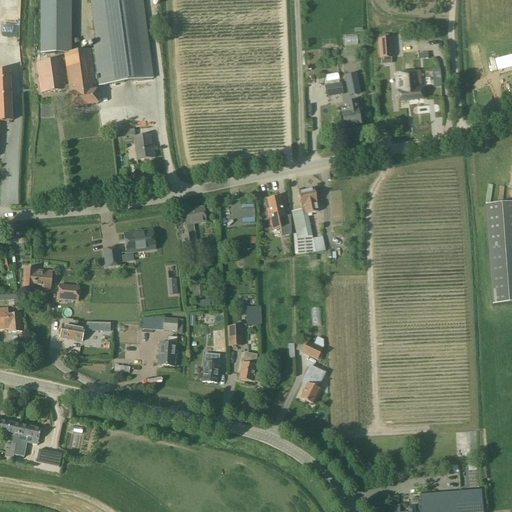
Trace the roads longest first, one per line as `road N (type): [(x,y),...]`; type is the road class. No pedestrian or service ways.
road 1 (unclassified): [(0,218),(175,197),(511,117)]
road 2 (unclassified): [(0,378),(270,440),(317,471),(353,511)]
road 3 (unknown): [(175,197),(149,0)]
